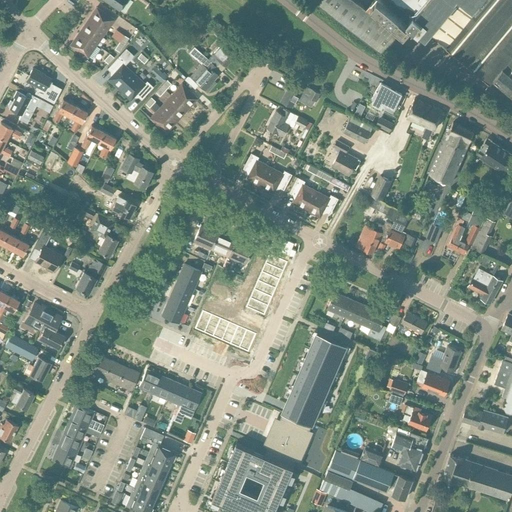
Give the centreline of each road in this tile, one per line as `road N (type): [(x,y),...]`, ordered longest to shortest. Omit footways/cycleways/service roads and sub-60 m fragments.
road 1 (residential): [(321,241),(306,250),(254,368),(232,376),(175,511)]
road 2 (unclassified): [(511,143),(362,61),(283,0)]
road 3 (residential): [(208,182),(257,88),(254,79),(174,164)]
road 4 (residential): [(174,164),(28,29)]
road 5 (tertiary): [(420,511),(488,328)]
road 6 (residential): [(488,328),(321,241)]
road 7 (residential): [(93,317),(174,164)]
road 8 (residential): [(95,490),(122,421),(58,388)]
road 9 (residential): [(321,241),(208,182)]
road 10 (residential): [(321,241),(385,135)]
road 11 (residential): [(0,496),(58,388)]
